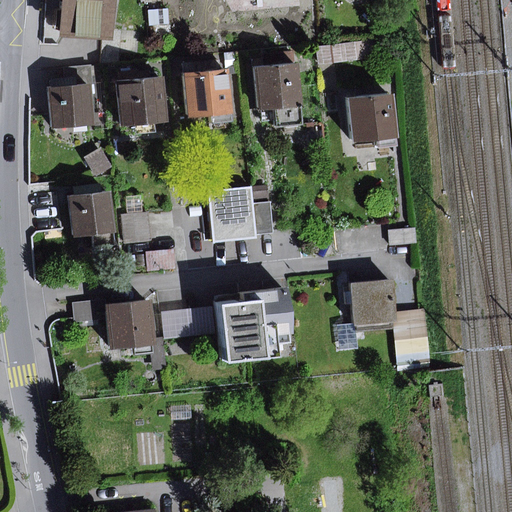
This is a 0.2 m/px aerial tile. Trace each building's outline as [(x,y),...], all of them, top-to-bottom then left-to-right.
[(118,0),(63,0),(61,36),(116,39),(118,0)] [(168,9),(147,10),(149,26),(170,25),(168,9)] [(371,41),(316,48),(318,65),(373,59),(371,41)] [(300,65),(256,68),(260,110),(274,109),(276,127),(305,125),(300,65)] [(64,68),(65,80),(75,79),(76,88),(90,87),(88,66),(64,68)] [(229,71),(186,75),(191,119),(212,117),(213,125),(234,123),(229,71)] [(166,78),(118,83),(122,128),(137,127),(137,135),(157,133),(157,125),(170,124),(166,78)] [(52,89),(48,89),(52,129),(94,125),(90,87),(76,88),(75,79),(65,80),(51,81),(52,89)] [(395,95),(351,99),(355,144),(381,142),(381,148),(400,147),(395,95)] [(234,142),(205,144),(206,156),(235,153),(234,142)] [(102,148),(86,157),(97,177),(113,167),(102,148)] [(250,185),(207,189),(212,241),(255,237),(255,235),(251,204),(250,185)] [(253,188),(255,203),(270,202),(268,186),(253,188)] [(112,194),(70,199),(75,238),(117,233),(112,194)] [(255,203),(251,204),(255,235),(274,234),(271,202),(270,202),(255,203)] [(148,213),(120,216),(123,244),(152,241),(148,213)] [(415,229),(389,231),(390,246),(417,244),(415,229)] [(174,250),(146,252),(148,272),(176,269),(174,250)] [(394,281),(352,285),(355,327),(398,323),(394,281)] [(237,303),(215,305),(222,364),(275,358),(273,336),(288,334),(282,287),(235,292),(237,303)] [(104,301),(73,303),(74,322),(106,319),(105,306),(104,301)] [(149,301),(105,306),(106,319),(110,351),(136,348),(137,356),(154,354),(153,338),(149,301)] [(213,307),(162,312),(165,339),(216,333),(213,307)] [(425,309),(398,312),(402,356),(430,353),(425,309)] [(354,324),(337,326),(340,351),(357,349),(354,324)] [(163,337),(153,338),(154,354),(156,370),(166,369),(163,337)] [(88,389),(77,390),(78,399),(89,398),(88,389)]
